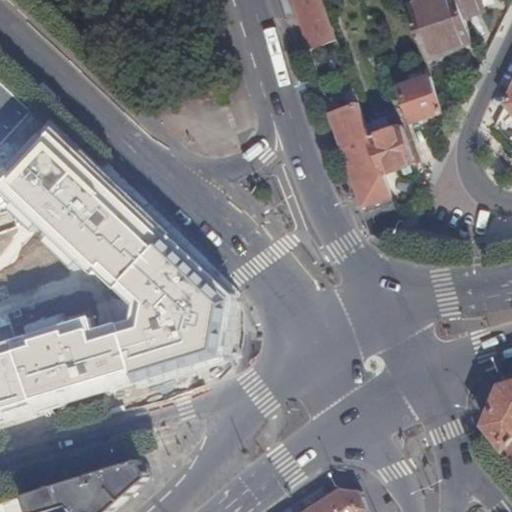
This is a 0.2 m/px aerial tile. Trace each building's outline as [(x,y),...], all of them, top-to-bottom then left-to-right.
[(296,0),(314,50),(340,40),(325,0),(296,0)] [(428,58),(474,42),(467,20),(459,0),(428,0),(409,7),(428,58)] [(459,0),(467,20),(487,11),(482,0),(459,0)] [(415,121),(446,110),(434,75),(404,85),(415,121)] [(343,85),(351,106),(362,102),(354,81),(343,85)] [(365,207),(394,196),(386,173),(385,174),(372,138),(374,136),(362,102),(351,106),(334,112),(365,207)] [(385,174),(386,173),(418,162),(405,125),(374,136),(372,138),(385,174)] [(232,288),(56,128),(6,189),(137,302),(133,319),(100,329),(92,316),(0,344),(0,415),(214,347),(232,288)] [(371,222),(375,236),(403,228),(398,213),(371,222)] [(0,247),(10,244),(0,215),(0,247)] [(511,382),(504,385),(487,424),(511,454),(511,382)] [(142,459),(29,494),(35,511),(51,511),(64,508),(73,505),(78,511),(114,511),(154,477),(142,459)] [(371,511),(364,492),(344,490),(308,511),(371,511)] [(35,511),(29,494),(3,502),(7,511),(35,511)]
